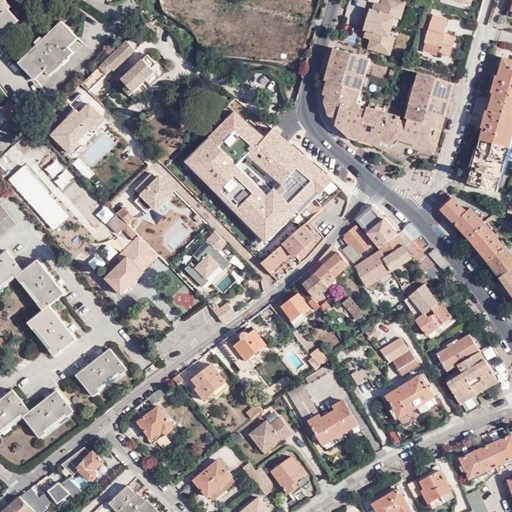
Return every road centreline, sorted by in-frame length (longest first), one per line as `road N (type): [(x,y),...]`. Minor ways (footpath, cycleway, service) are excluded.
road 1 (residential): [(373,183),(311,261),(99,423)]
road 2 (unknown): [(0,394),(113,325),(0,195)]
road 3 (residential): [(306,511),(391,459),(511,406)]
road 4 (tertiary): [(337,0),(307,115),(373,183)]
road 5 (residential): [(415,215),(436,187),(483,32)]
road 6 (unknown): [(316,74),(233,55),(154,0)]
road 7 (tertiary): [(415,215),(511,340)]
road 8 (residential): [(99,423),(181,511)]
